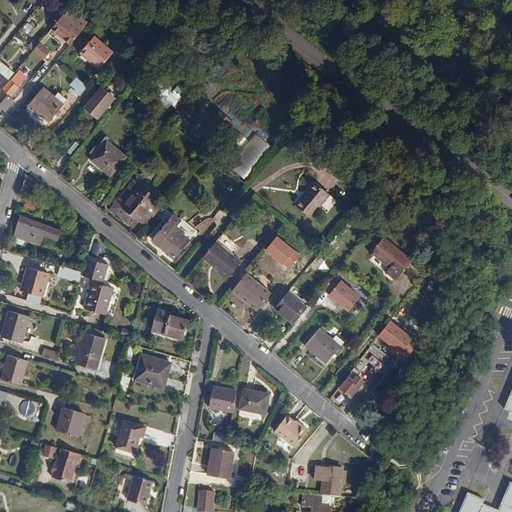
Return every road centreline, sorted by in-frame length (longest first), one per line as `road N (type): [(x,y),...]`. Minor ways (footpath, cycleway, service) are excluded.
road 1 (secondary): [(511,200),(268,0)]
road 2 (residential): [(23,156),(214,317)]
road 3 (residential): [(511,321),(427,511)]
road 4 (residential): [(214,317),(174,511)]
road 5 (residential): [(214,317),(366,440)]
